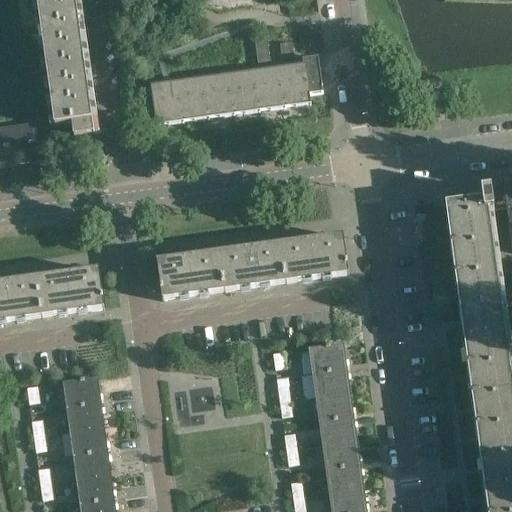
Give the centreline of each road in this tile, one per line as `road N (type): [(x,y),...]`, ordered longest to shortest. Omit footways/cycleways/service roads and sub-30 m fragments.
road 1 (residential): [(412,511),(362,165)]
road 2 (unclassified): [(362,165),(124,200)]
road 3 (residential): [(124,200),(91,0)]
road 4 (residential): [(169,511),(141,322)]
road 5 (residential): [(141,322),(311,298)]
road 6 (residential): [(362,165),(341,0)]
road 7 (unclassified): [(511,145),(362,165)]
road 8 (unclassified): [(124,200),(0,218)]
road 9 (residential): [(141,322),(124,200)]
